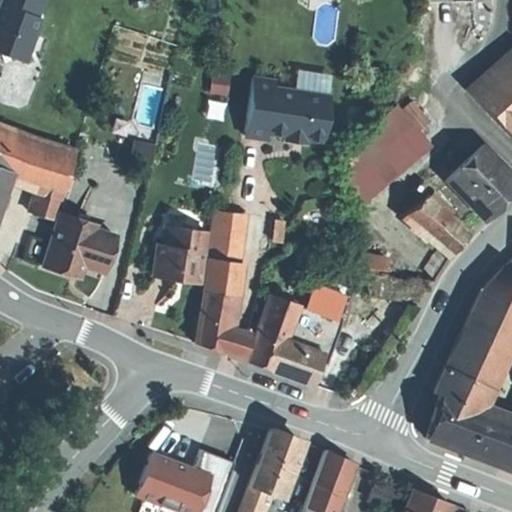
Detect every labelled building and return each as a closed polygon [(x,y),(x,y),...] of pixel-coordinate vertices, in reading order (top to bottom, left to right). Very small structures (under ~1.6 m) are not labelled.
[(1,0),(0,4),(0,48),(11,53),(24,58),(39,18),(38,17),(35,10),(38,0),(1,0)] [(39,18),(45,0),(38,0),(35,10),(38,17),(39,18)] [(511,49),(468,89),(494,117),(511,100),(511,49)] [(213,72),(212,90),(229,91),(230,73),(213,72)] [(275,81),(253,78),(244,135),(266,139),(267,132),(286,135),(286,133),(303,136),(303,138),(322,140),(329,96),(274,88),(275,81)] [(511,102),(495,118),(511,135),(511,102)] [(395,106),(334,157),(349,220),(433,152),(395,106)] [(0,124),(0,167),(9,170),(40,181),(63,189),(77,151),(0,124)] [(132,161),(151,165),(155,146),(136,143),(132,161)] [(511,174),(483,144),(446,178),(484,218),(502,201),(511,191),(511,174)] [(9,170),(0,167),(0,197),(4,187),(9,170)] [(63,189),(40,181),(29,211),(53,219),(63,189)] [(423,181),(411,193),(420,201),(427,194),(432,189),(423,181)] [(9,189),(4,187),(0,197),(0,210),(2,211),(9,189)] [(453,209),(432,189),(427,194),(449,214),(453,209)] [(276,199),(217,192),(214,210),(273,217),(276,199)] [(449,214),(427,194),(420,201),(404,216),(447,257),(458,245),(470,232),(449,214)] [(273,217),(214,210),(210,242),(234,245),(268,249),(273,217)] [(96,224),(60,211),(42,265),(72,275),(79,277),(83,264),(104,271),(116,236),(95,228),(96,224)] [(206,230),(164,224),(162,243),(157,242),(152,274),(183,278),(199,281),(206,230)] [(234,245),(210,242),(207,258),(237,263),(234,245)] [(389,255),(356,248),(360,267),(385,271),(389,255)] [(237,263),(207,258),(202,291),(204,291),(232,295),(237,263)] [(511,260),(489,283),(511,294),(511,260)] [(385,271),(360,267),(367,294),(417,304),(433,281),(385,271)] [(286,276),(277,299),(298,307),(334,320),(340,322),(351,291),(313,277),(310,285),(286,276)] [(511,324),(511,294),(489,283),(480,292),(444,368),(482,387),(511,324)] [(232,295),(204,291),(196,341),(211,346),(224,350),(228,326),(232,295)] [(269,296),(264,310),(293,321),(298,307),(277,299),(269,296)] [(298,307),(293,321),(284,344),(320,357),(328,336),(334,320),(298,307)] [(293,321),(264,310),(246,361),(263,367),(275,372),(284,344),(293,321)] [(334,320),(328,336),(334,338),(340,322),(334,320)] [(247,332),(228,326),(224,350),(224,352),(242,358),(247,332)] [(275,372),(310,384),(320,357),(284,344),(275,372)] [(444,368),(433,391),(440,393),(473,406),(482,387),(444,368)] [(511,420),(473,406),(440,393),(426,438),(469,455),(498,466),(511,433),(511,420)] [(285,434),(270,429),(249,485),(270,493),(279,496),(300,440),(285,434)] [(511,433),(498,466),(511,471),(511,433)] [(201,449),(196,463),(151,449),(135,495),(147,499),(142,511),(176,511),(177,510),(182,511),(201,511),(220,456),(201,449)] [(335,511),(354,463),(327,449),(305,506),(320,511),(335,511)] [(270,493),(249,485),(243,498),(265,506),(270,493)] [(431,495),(412,487),(401,511),(444,511),(449,502),(431,495)] [(262,511),(265,506),(243,498),(238,511),(262,511)]
